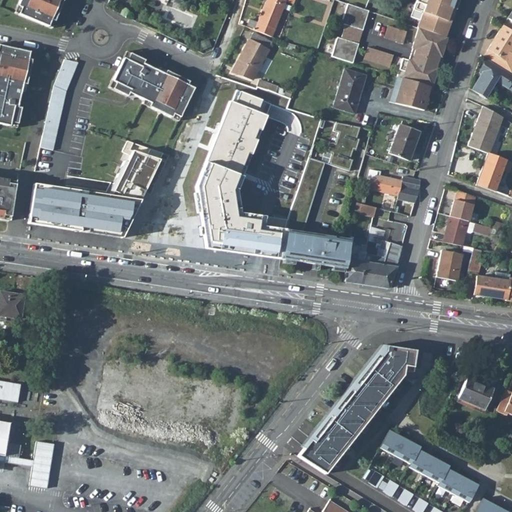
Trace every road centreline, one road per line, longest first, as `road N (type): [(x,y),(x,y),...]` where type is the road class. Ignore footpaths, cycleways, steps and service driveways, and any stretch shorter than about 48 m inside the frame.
road 1 (secondary): [(360,305),(0,251)]
road 2 (residential): [(398,311),(484,0)]
road 3 (residential): [(211,511),(345,340),(360,305)]
